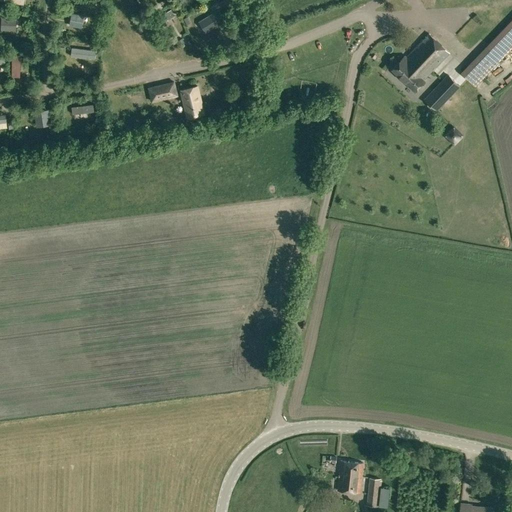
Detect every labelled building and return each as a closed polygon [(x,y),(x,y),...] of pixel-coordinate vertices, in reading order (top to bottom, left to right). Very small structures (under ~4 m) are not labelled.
[(163,0),(159,2),(162,8),(168,4),(165,0),(163,0)] [(174,16),(170,9),(152,20),(155,26),(174,16)] [(198,21),(205,33),(226,20),(219,9),(198,21)] [(70,25),(81,27),(84,16),(72,13),(70,25)] [(16,19),(1,18),(1,28),(16,28),(16,19)] [(511,18),(460,73),(475,87),(511,48),(511,18)] [(406,56),(405,55),(392,69),(415,91),(425,81),(424,79),(449,53),(429,33),(406,56)] [(72,48),(71,56),(94,59),(95,50),(72,48)] [(444,63),(452,74),(463,66),(454,55),(444,63)] [(424,99),(436,111),(460,86),(448,74),(424,99)] [(148,87),(152,102),(179,96),(175,80),(148,87)] [(181,89),(187,117),(202,114),(199,101),(201,100),(198,86),(189,88),(181,89)] [(72,107),(73,114),(94,112),(93,105),(72,107)] [(34,111),(36,127),(51,125),(49,109),(34,111)] [(337,490),(360,492),(363,463),(340,460),(337,490)] [(366,505),(379,506),(380,495),(381,495),(382,480),(380,480),(380,478),(369,477),(366,505)] [(492,511),(493,507),(471,505),(471,503),(461,502),(459,511),(492,511)]
